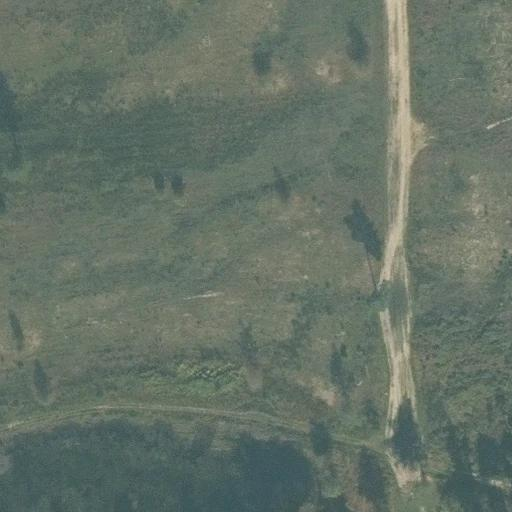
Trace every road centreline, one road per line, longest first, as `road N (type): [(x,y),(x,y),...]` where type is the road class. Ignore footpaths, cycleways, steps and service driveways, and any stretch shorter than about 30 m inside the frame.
road 1 (track): [(405,457),(391,0)]
road 2 (track): [(405,457),(169,408),(85,408),(0,429)]
